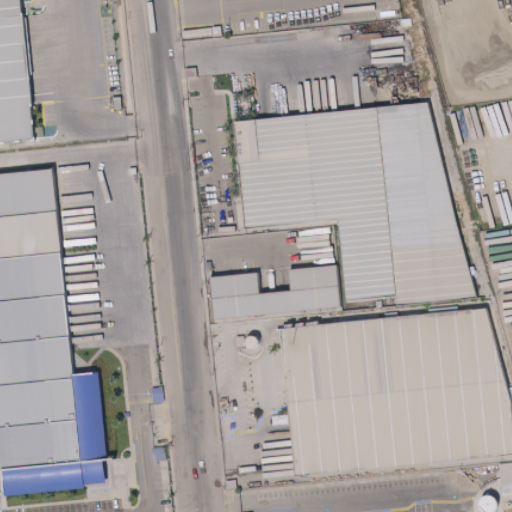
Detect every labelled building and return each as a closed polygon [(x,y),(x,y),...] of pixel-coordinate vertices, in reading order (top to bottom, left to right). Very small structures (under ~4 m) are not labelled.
[(0,0),(24,0),(37,136),(0,139),(0,0)] [(212,27),(221,26),(222,36),(213,37),(212,27)] [(185,69),(195,67),(196,80),(186,80),(185,69)] [(276,117),(360,110),(359,94),(342,95),(341,86),(328,87),(328,83),(274,88),(276,117)] [(124,110),(116,111),(115,97),(123,96),(124,110)] [(237,118),(424,102),(482,297),(349,305),(344,262),(340,221),(250,230),(237,118)] [(0,170),(59,165),(80,369),(106,367),(114,454),(110,454),(110,479),(0,488),(0,170)] [(213,319),(342,308),(339,266),(290,269),(292,291),(261,293),(260,273),(210,277),(213,319)] [(296,478),(465,458),(465,460),(480,458),(480,459),(511,455),(511,447),(495,305),(341,323),(339,308),(300,312),(302,325),(279,327),(296,478)] [(511,462),(499,463),(500,485),(511,484),(511,491),(511,462)]
